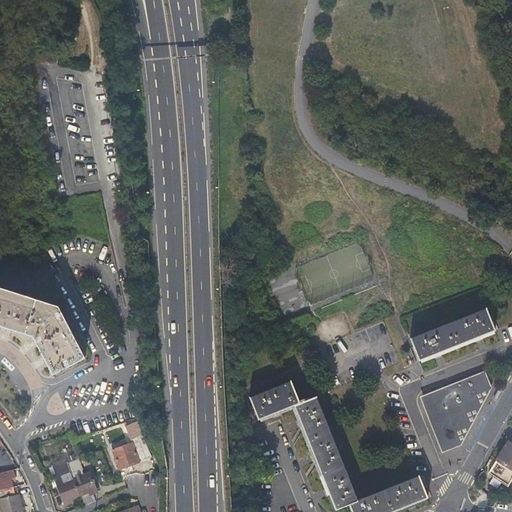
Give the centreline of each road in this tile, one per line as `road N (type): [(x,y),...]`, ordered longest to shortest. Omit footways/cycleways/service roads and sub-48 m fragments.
road 1 (primary): [(211,511),(193,136),(176,0)]
road 2 (primary): [(162,57),(185,511)]
road 3 (residential): [(104,186),(84,79),(50,70),(70,190)]
road 4 (residential): [(122,292),(84,257),(60,265),(114,368)]
road 5 (residential): [(26,432),(132,398),(114,368)]
road 6 (residential): [(511,392),(451,505)]
